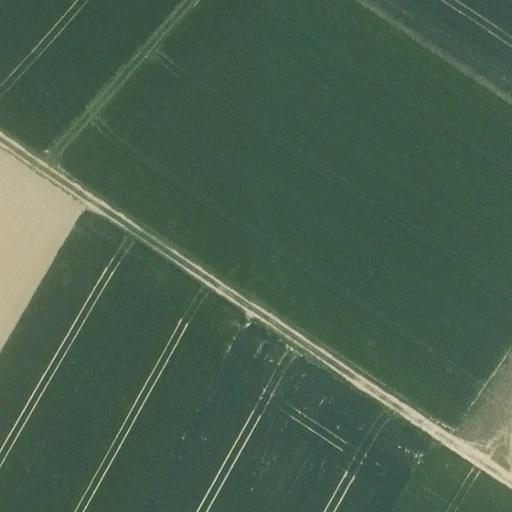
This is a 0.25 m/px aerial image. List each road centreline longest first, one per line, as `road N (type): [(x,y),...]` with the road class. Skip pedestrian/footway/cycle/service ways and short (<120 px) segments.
road 1 (track): [(0,145),(498,475)]
road 2 (track): [(213,0),(54,182)]
